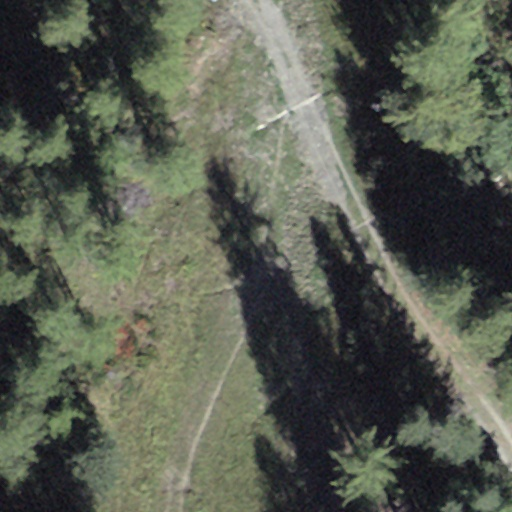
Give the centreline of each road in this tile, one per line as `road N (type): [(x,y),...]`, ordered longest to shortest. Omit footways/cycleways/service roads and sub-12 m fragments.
road 1 (track): [(251,0),(403,307),(511,449)]
road 2 (track): [(169,511),(291,70)]
